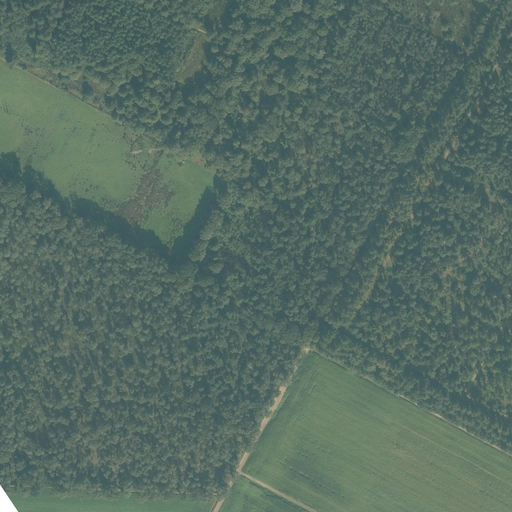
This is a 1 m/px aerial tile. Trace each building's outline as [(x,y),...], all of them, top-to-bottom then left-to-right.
[(511,65),(502,83),(511,89),(511,65)] [(511,126),(511,113),(491,102),(479,123),(505,138),(511,126)] [(496,155),(469,140),(457,161),(484,177),(496,155)] [(475,192),(448,177),(436,198),(462,213),(475,192)] [(452,232),(426,216),(414,238),(440,253),(452,232)] [(431,269),(404,254),(392,275),(419,291),(431,269)] [(409,306),(383,291),(370,312),(397,328),(409,306)] [(431,325),(416,352),(438,364),(453,337),(431,325)] [(511,368),(498,361),(486,382),(511,397),(511,368)]
